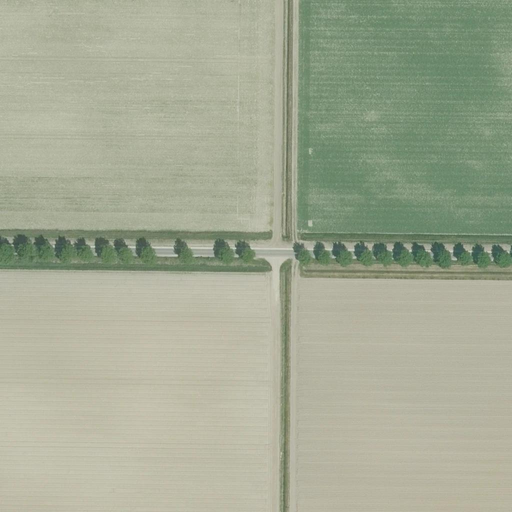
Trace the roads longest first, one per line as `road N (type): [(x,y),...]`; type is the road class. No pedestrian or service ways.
road 1 (unclassified): [(0,249),(511,256)]
road 2 (unknown): [(278,0),(276,252)]
